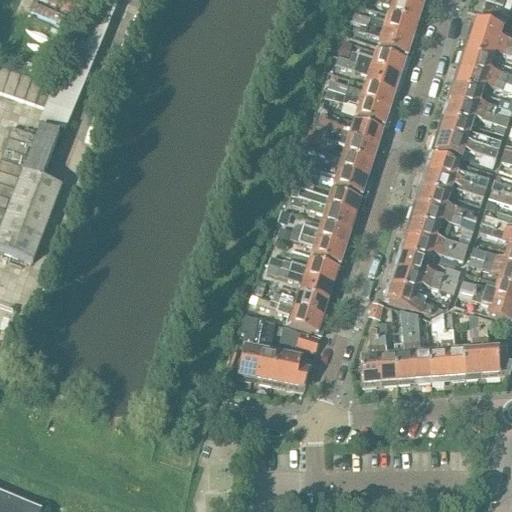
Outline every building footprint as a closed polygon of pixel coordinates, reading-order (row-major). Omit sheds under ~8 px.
[(92,0),(41,125),(64,134),(118,0),(92,0)] [(383,0),(368,0),(368,4),(391,11),(388,19),(420,29),(424,17),(421,16),(422,12),(383,0)] [(383,0),(422,12),(423,8),(426,9),(429,0),(383,0)] [(487,0),(481,19),(490,22),(496,0),(487,0)] [(496,0),(490,22),(497,24),(504,0),(496,0)] [(370,22),(367,30),(411,44),(413,40),(416,41),(420,29),(388,19),(385,27),(370,22)] [(473,22),(469,35),(472,36),(471,40),(511,53),(511,44),(499,40),(502,32),(473,22)] [(411,44),(367,30),(365,39),(379,43),(377,51),(410,62),(414,49),(410,48),(411,44)] [(466,43),(462,55),(491,65),(494,56),(511,62),(511,60),(511,53),(471,40),(470,45),(466,43)] [(462,55),(459,68),(462,69),(461,73),(504,87),(506,79),(488,73),(491,65),(462,55)] [(356,68),(399,82),(401,77),(404,78),(408,66),(376,56),(373,64),(358,59),(356,68)] [(356,68),(347,65),(338,62),(335,70),(368,80),(366,89),(398,99),(401,87),(398,86),(399,82),(356,68)] [(55,90),(0,70),(0,95),(46,112),(55,90)] [(456,76),(452,88),(481,97),(483,89),(501,95),(504,87),(461,73),(459,77),(456,76)] [(345,100),(389,114),(390,110),(394,111),(398,99),(366,89),(363,96),(329,85),(326,94),(345,100)] [(452,88),(448,100),(452,101),(450,105),(493,119),(496,111),(478,105),(481,97),(452,88)] [(345,100),(342,108),(358,112),(355,121),(387,131),(391,119),(388,118),(389,114),(345,100)] [(446,108),(442,120),(470,129),(473,121),(491,127),(493,119),(450,105),(449,109),(446,108)] [(320,115),(315,131),(324,134),(377,151),(378,147),(382,148),(386,135),(354,125),(351,133),(337,129),(338,128),(325,124),(327,117),(320,115)] [(442,120),(438,132),(441,133),(440,137),(498,156),(500,148),(467,137),(470,129),(442,120)] [(34,138),(11,130),(0,164),(0,227),(8,202),(10,203),(29,148),(30,149),(34,138)] [(42,183),(59,138),(40,131),(0,236),(0,253),(32,266),(61,190),(42,183)] [(324,134),(322,142),(346,150),(343,158),(375,168),(379,156),(376,155),(377,151),(324,134)] [(435,140),(432,153),(459,162),(462,153),(495,164),(498,156),(440,137),(439,142),(435,140)] [(304,154),(301,162),(367,183),(368,179),(372,180),(375,168),(343,158),(341,166),(304,154)] [(429,172),(428,176),(483,194),(486,185),(455,176),(458,167),(430,158),(426,171),(429,172)] [(367,183),(301,162),(296,179),(305,182),(308,173),(336,182),(333,191),(365,201),(369,188),(366,187),(367,183)] [(420,191),(447,199),(450,191),(481,201),(483,194),(428,176),(427,180),(423,179),(420,191)] [(511,194),(493,188),(490,196),(511,202),(511,194)] [(420,191),(416,203),(419,204),(418,208),(460,222),(460,221),(474,225),(475,222),(472,221),(473,216),(463,213),(445,208),(447,199),(420,191)] [(298,193),(295,201),(355,220),(356,216),(360,217),(364,205),(332,195),(329,203),(298,193)] [(511,202),(490,196),(488,204),(511,211),(511,202)] [(295,201),(293,209),(324,219),(321,227),(353,237),(357,225),(354,224),(355,220),(295,201)] [(413,211),(409,223),(437,232),(440,223),(458,229),(460,222),(418,208),(416,212),(413,211)] [(511,229),(483,220),(480,228),(511,238),(511,229)] [(407,240),(463,259),(466,249),(435,239),(437,232),(409,223),(405,235),(408,236),(407,240)] [(294,231),(293,236),(345,253),(346,248),(349,250),(353,237),(321,227),(319,235),(298,229),(294,231)] [(509,247),(507,254),(511,255),(511,238),(480,228),(477,237),(509,247)] [(293,236),(290,244),(314,251),(311,260),(343,270),(347,258),(343,257),(345,253),(293,236)] [(461,265),(463,259),(407,240),(406,245),(403,244),(399,256),(427,265),(430,255),(461,265)] [(511,255),(507,254),(504,263),(472,253),(470,261),(511,274),(511,255)] [(399,256),(395,268),(398,269),(397,273),(440,286),(442,279),(424,273),(425,271),(427,265),(399,256)] [(511,274),(470,261),(467,269),(499,279),(497,287),(511,292),(511,274)] [(284,265),(281,273),(333,290),(334,286),(337,287),(342,274),(309,264),(307,272),(284,265)] [(281,273),(278,281),(302,289),(299,297),(331,307),(335,295),(331,294),(333,290),(281,273)] [(392,276),(388,288),(417,297),(420,287),(438,293),(440,286),(397,273),(396,277),(392,276)] [(462,285),(459,292),(511,308),(511,292),(497,287),(494,295),(462,285)] [(417,297),(388,288),(384,300),(388,301),(386,306),(429,320),(433,309),(415,303),(417,297)] [(511,308),(459,292),(457,301),(489,311),(486,320),(511,328),(511,308)] [(273,297),(271,305),(323,322),(324,318),(327,319),(331,307),(299,297),(296,305),(273,297)] [(323,322),(271,305),(258,301),(255,309),(291,321),(288,330),(321,340),(325,327),(321,326),(323,322)] [(414,384),(409,318),(400,315),(401,328),(403,358),(395,359),(397,389),(410,388),(409,385),(414,384)] [(431,386),(429,356),(420,357),(418,326),(417,320),(409,318),(414,384),(418,384),(418,387),(431,386)] [(448,382),(442,318),(442,319),(430,325),(431,337),(436,337),(437,356),(429,356),(431,386),(443,385),(443,382),(448,382)] [(471,353),(462,354),(465,384),(477,383),(477,379),(482,379),(476,322),(468,319),(469,334),(471,353)] [(243,351),(237,384),(251,386),(251,383),(256,384),(266,326),(257,325),(245,322),(241,334),(239,338),(243,339),(241,350),(243,351)] [(495,327),(476,322),(482,379),(485,379),(486,382),(507,381),(511,366),(506,364),(505,350),(488,352),(486,333),(495,333),(495,327)] [(259,388),(271,390),(278,357),(269,356),(274,329),(266,326),(256,384),(260,384),(259,388)] [(377,334),(376,341),(380,387),(384,387),(384,390),(397,389),(395,359),(386,360),(385,340),(387,340),(386,328),(377,328),(377,334)] [(278,357),(271,390),(284,393),(287,390),(291,390),(292,394),(302,396),(304,391),(309,374),(299,372),(301,362),(293,360),(296,352),(300,336),(288,333),(282,331),(278,357)] [(369,361),(360,362),(362,392),(376,391),(375,387),(380,387),(376,341),(377,334),(370,332),(368,342),(369,361)] [(300,336),(296,352),(315,358),(319,342),(300,336)] [(452,336),(444,337),(445,345),(448,382),(452,381),(452,385),(465,384),(462,354),(454,354),(452,336)] [(0,511),(34,511),(0,497),(0,511)]
